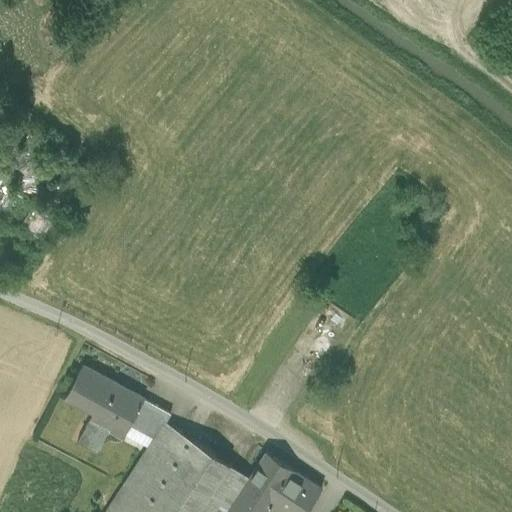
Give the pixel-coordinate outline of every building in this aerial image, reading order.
[(53,223),(29,209),(17,231),(42,243),(53,223)] [(83,365),(66,398),(94,413),(78,443),(97,454),(112,427),(126,435),(133,420),(158,434),(165,422),(170,414),(83,365)] [(133,420),(126,435),(148,448),(158,434),(133,420)] [(228,511),(242,491),(250,479),(229,464),(165,422),(158,434),(148,448),(106,511),(228,511)] [(306,511),(321,489),(266,453),(250,479),(242,491),(270,510),(273,511),(306,511)] [(268,511),(270,510),(242,491),(228,511),(268,511)]
